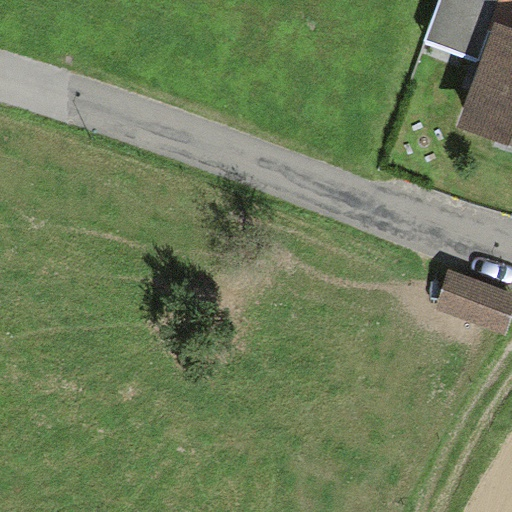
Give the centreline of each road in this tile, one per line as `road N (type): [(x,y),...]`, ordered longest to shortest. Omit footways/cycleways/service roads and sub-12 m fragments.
road 1 (residential): [(0,83),(511,249)]
road 2 (track): [(511,361),(428,511)]
